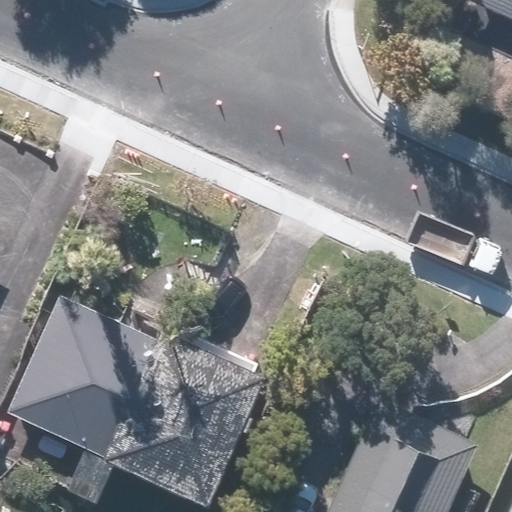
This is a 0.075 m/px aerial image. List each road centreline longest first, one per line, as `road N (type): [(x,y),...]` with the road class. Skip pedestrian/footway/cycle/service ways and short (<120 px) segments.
road 1 (residential): [(242,113),(511,236)]
road 2 (residential): [(0,6),(242,113)]
road 3 (residential): [(242,113),(293,0)]
